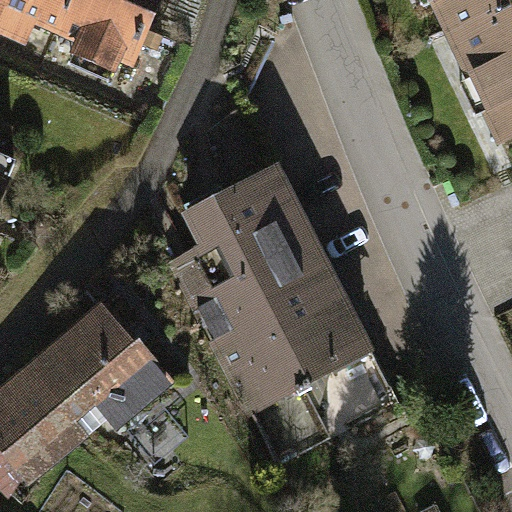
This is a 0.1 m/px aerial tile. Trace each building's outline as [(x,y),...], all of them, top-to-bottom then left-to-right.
[(171,0),(0,0),(0,8),(140,71),(171,0)] [(511,0),(449,0),(511,133),(511,0)] [(0,224),(33,148),(0,134),(0,224)] [(383,356),(285,162),(159,225),(256,420),(383,356)] [(184,376),(115,296),(0,394),(0,438),(47,493),(184,376)]
